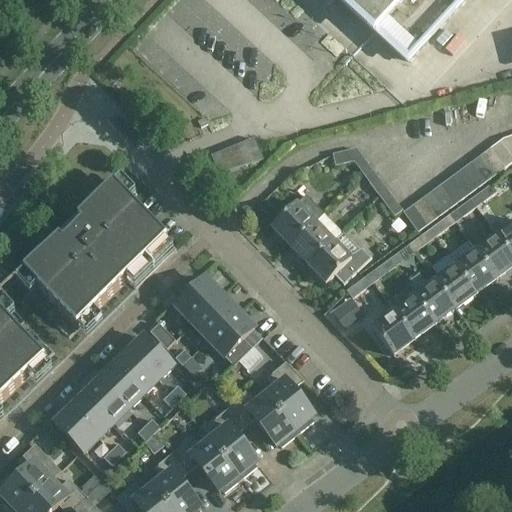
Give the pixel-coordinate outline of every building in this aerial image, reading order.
[(408,64),(467,0),(338,0),(347,8),(408,64)] [(211,159),(219,178),(263,163),(255,142),(211,159)] [(506,171),(511,166),(511,159),(504,143),(492,151),(506,171)] [(506,171),(492,151),(482,158),(497,178),(506,171)] [(354,165),(364,179),(372,174),(356,152),(333,158),(335,169),(354,165)] [(497,178),(482,158),(472,166),(486,185),(497,178)] [(486,185),(472,166),(463,173),(477,192),(486,185)] [(477,192),(463,173),(452,181),(467,200),(477,192)] [(372,174),(364,179),(379,200),(381,199),(388,195),(372,174)] [(443,187),(457,206),(467,200),(452,181),(443,187)] [(448,213),(457,206),(443,187),(434,194),(448,213)] [(483,205),(496,196),(491,188),(478,198),(483,205)] [(77,332),(168,244),(114,189),(23,277),(77,332)] [(423,202),(438,221),(448,213),(434,194),(423,202)] [(381,199),(379,200),(394,220),(402,214),(388,195),(381,199)] [(290,251),(316,226),(324,217),(306,198),(272,232),(290,251)] [(148,199),(138,208),(162,233),(171,225),(148,199)] [(438,221),(423,202),(413,209),(428,228),(438,221)] [(463,220),(476,211),(470,203),(457,213),(463,220)] [(428,228),(413,209),(403,216),(418,236),(428,228)] [(496,238),(511,259),(511,226),(505,232),(498,223),(489,229),(496,238)] [(429,234),(434,241),(448,231),(442,224),(429,234)] [(307,269),(333,244),(316,226),(290,251),(307,269)] [(434,241),(429,234),(416,243),(422,251),(434,241)] [(476,254),(497,283),(511,271),(511,259),(496,238),(476,254)] [(23,277),(0,299),(0,316),(45,363),(0,407),(0,424),(176,253),(168,244),(77,332),(23,277)] [(333,244),(307,269),(326,288),(334,279),(344,289),(371,263),(361,252),(353,258),(350,255),(347,258),(333,244)] [(497,283),(476,254),(455,269),(477,298),(497,283)] [(388,264),(393,271),(406,262),(401,255),(388,264)] [(393,271),(388,264),(375,274),(380,281),(393,271)] [(477,298),(455,269),(435,284),(456,313),(477,298)] [(368,279),(346,294),(352,302),(374,287),(368,279)] [(193,328),(224,298),(214,288),(212,290),(205,283),(176,311),(193,328)] [(456,313),(435,284),(414,299),(436,328),(456,313)] [(153,312),(166,297),(159,291),(145,306),(153,312)] [(209,345),(238,316),(231,310),(233,308),(224,298),(193,328),(209,345)] [(436,328),(414,299),(394,315),(415,344),(436,328)] [(332,315),(345,334),(364,320),(352,302),(351,301),(332,315)] [(415,344),(394,315),(372,330),(394,360),(415,344)] [(0,407),(45,363),(0,316),(0,407)] [(244,344),(254,333),(247,326),(249,324),(240,316),(239,317),(238,316),(209,345),(234,370),(252,353),(244,344)] [(453,354),(471,345),(460,324),(403,354),(410,367),(448,347),(453,354)] [(175,345),(159,328),(150,337),(167,353),(175,345)] [(174,370),(146,341),(130,356),(158,385),(174,370)] [(182,370),(191,361),(184,354),(175,362),(182,370)] [(158,385),(130,356),(115,370),(143,399),(158,385)] [(314,420),(293,394),(304,385),(286,366),(267,382),(276,392),(267,399),(264,395),(264,396),(297,438),(313,425),(311,422),(314,420)] [(143,399),(115,370),(100,385),(129,414),(143,399)] [(129,414),(100,385),(85,399),(114,428),(129,414)] [(186,399),(178,390),(170,397),(179,406),(186,399)] [(281,451),(297,438),(264,396),(255,403),(249,396),(229,412),(245,432),(255,424),(276,450),(279,448),(281,451)] [(172,413),(179,406),(170,397),(163,404),(172,413)] [(114,428),(85,399),(71,414),(99,443),(114,428)] [(175,427),(192,415),(185,405),(168,416),(175,427)] [(257,466),(236,439),(245,432),(229,412),(210,427),(216,434),(207,442),(240,484),(257,471),(254,468),(257,466)] [(99,443),(71,414),(55,429),(83,458),(99,443)] [(152,423),(145,430),(153,439),(160,432),(152,423)] [(146,446),(153,439),(145,430),(137,437),(146,446)] [(225,497),(240,484),(207,442),(198,449),(192,442),(173,457),(189,477),(198,469),(219,496),(222,493),(225,497)] [(129,454),(134,449),(129,443),(124,448),(129,454)] [(119,464),(127,457),(118,448),(111,455),(119,464)] [(8,511),(22,511),(50,484),(51,485),(61,475),(35,449),(17,466),(25,475),(1,499),(4,501),(1,504),(8,511)] [(112,471),(119,464),(111,455),(104,462),(112,471)] [(198,511),(200,511),(179,485),(189,477),(173,457),(153,473),(159,480),(150,487),(169,511),(198,511)] [(60,511),(74,511),(86,501),(69,483),(59,493),(51,485),(50,484),(22,511),(56,511),(59,510),(60,511)] [(169,511),(150,487),(141,494),(135,487),(116,503),(123,511),(169,511)] [(96,511),(86,501),(74,511),(96,511)]
